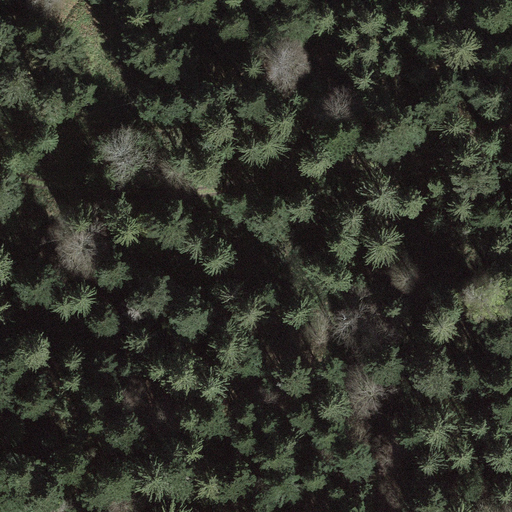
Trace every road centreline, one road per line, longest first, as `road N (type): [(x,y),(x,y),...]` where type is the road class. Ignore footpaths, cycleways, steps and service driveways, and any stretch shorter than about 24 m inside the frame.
road 1 (track): [(511,121),(191,194),(0,173)]
road 2 (track): [(376,511),(308,492),(239,492),(108,511)]
